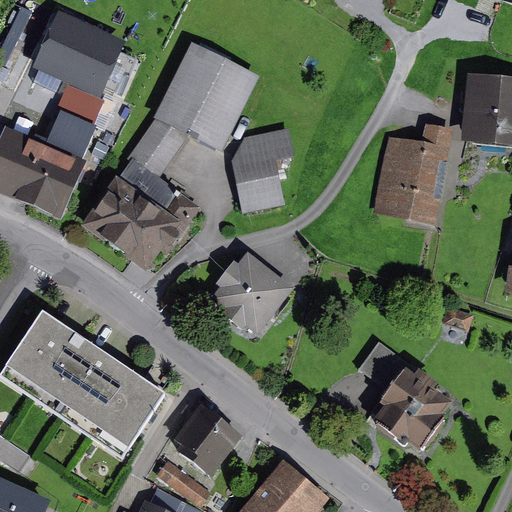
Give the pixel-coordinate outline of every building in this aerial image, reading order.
[(63,22),(42,70),(102,97),(124,49),(63,22)] [(221,149),(256,80),(197,50),(162,119),(164,120),(190,133),(221,149)] [(511,85),(478,83),(473,139),(511,142),(511,85)] [(57,117),(44,147),(13,134),(0,163),(0,190),(63,218),(99,135),(57,117)] [(159,176),(190,133),(164,120),(136,160),(139,162),(159,176)] [(382,212),(437,222),(454,134),(430,129),(427,145),(396,139),(382,212)] [(291,133),(253,139),(239,163),(248,211),(284,205),(276,160),(295,157),(291,133)] [(139,162),(93,226),(152,268),(171,242),(198,204),(159,176),(139,162)] [(203,208),(198,204),(171,242),(176,246),(203,208)] [(249,258),(240,270),(236,268),(223,286),(226,288),(216,301),(226,308),(223,313),(242,328),(246,323),(259,334),(292,291),(249,258)] [(47,314),(5,376),(127,458),(168,396),(47,314)] [(448,423),(441,417),(449,406),(431,393),(437,385),(382,345),(363,372),(391,393),(372,418),(424,456),(448,423)] [(215,476),(245,437),(208,408),(181,442),(189,448),(185,453),(215,476)] [(215,496),(173,465),(163,479),(204,510),(215,496)] [(316,511),(328,498),(289,465),(248,511),(316,511)] [(0,511),(48,511),(52,506),(0,483),(0,511)] [(168,511),(151,503),(146,511),(168,511)]
